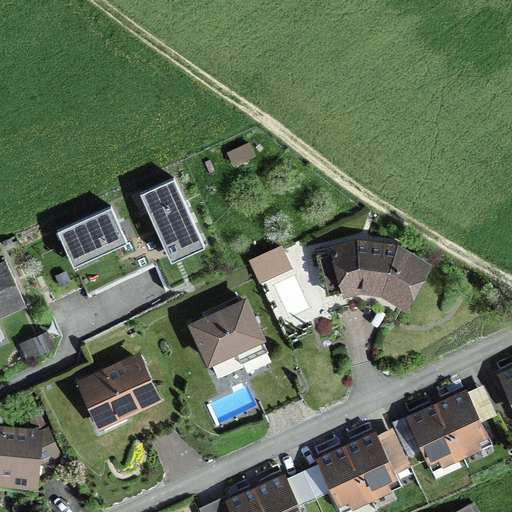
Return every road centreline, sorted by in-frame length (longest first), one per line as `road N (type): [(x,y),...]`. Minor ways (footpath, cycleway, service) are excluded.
road 1 (residential): [(511,338),(140,511)]
road 2 (residential): [(146,290),(75,322),(69,361),(0,393)]
road 3 (track): [(257,113),(104,0)]
